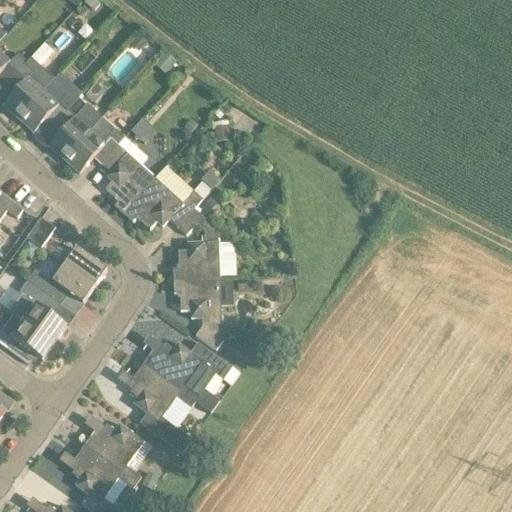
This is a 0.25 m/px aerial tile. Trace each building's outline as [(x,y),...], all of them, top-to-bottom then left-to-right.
[(3,108),(19,122),(44,93),(30,80),(37,73),(34,71),(45,59),(38,53),(28,65),(8,87),(16,94),(3,108)] [(9,67),(0,58),(0,79),(8,87),(28,65),(18,57),(9,67)] [(46,123),(53,129),(78,102),(55,81),(44,93),(19,122),(34,136),(46,123)] [(61,136),(49,149),(64,163),(101,122),(78,102),(53,129),(61,136)] [(144,148),(158,133),(144,120),(130,136),(144,148)] [(101,168),(118,149),(124,143),(101,122),(64,163),(80,177),(94,161),(101,168)] [(114,208),(124,217),(155,182),(140,169),(147,161),(131,147),(124,154),(118,149),(101,168),(110,176),(106,180),(112,185),(105,192),(118,204),(114,208)] [(195,193),(205,201),(218,184),(209,177),(195,193)] [(169,223),(178,231),(194,212),(203,203),(194,195),(183,207),(155,182),(124,217),(133,225),(137,221),(150,233),(157,225),(162,230),(169,223)] [(0,224),(7,214),(17,221),(23,214),(0,197),(0,224)] [(173,273),(173,285),(220,283),(218,234),(194,212),(178,231),(187,239),(197,228),(204,234),(204,246),(187,247),(188,254),(178,255),(179,272),(173,273)] [(55,232),(54,231),(41,221),(26,241),(40,251),(55,232)] [(64,269),(95,290),(107,274),(76,252),(64,269)] [(35,273),(27,284),(61,309),(69,297),(83,307),(95,290),(64,269),(52,285),(35,273)] [(223,344),(220,283),(173,285),(174,298),(180,297),(181,315),(190,315),(191,322),(202,322),(202,330),(195,339),(216,354),(223,344)] [(61,309),(27,284),(18,297),(20,298),(9,315),(14,318),(54,347),(66,330),(52,320),(61,309)] [(42,364),(54,347),(14,318),(2,335),(13,343),(9,350),(30,365),(35,359),(42,364)] [(177,401),(184,406),(193,394),(186,389),(201,367),(224,383),(233,370),(198,346),(191,356),(178,346),(173,353),(165,348),(155,362),(150,358),(143,368),(181,396),(176,402),(177,402),(177,401)] [(181,396),(143,368),(136,378),(140,382),(130,396),(138,402),(133,408),(148,418),(141,428),(183,458),(194,443),(163,422),(177,402),(176,402),(181,396)] [(200,399),(201,399),(196,405),(212,416),(221,403),(205,392),(200,399)] [(192,411),(196,405),(201,399),(200,399),(193,394),(184,406),(192,411)] [(122,477),(118,483),(125,488),(134,476),(127,471),(145,446),(119,428),(115,434),(107,428),(97,443),(92,439),(84,449),(122,477)] [(122,477),(84,449),(77,460),(82,463),(72,478),(79,483),(75,489),(100,508),(118,483),(122,477)] [(134,476),(125,488),(133,493),(141,481),(134,476)]
